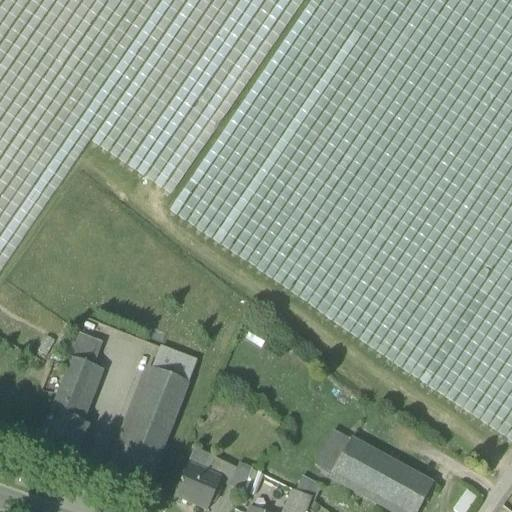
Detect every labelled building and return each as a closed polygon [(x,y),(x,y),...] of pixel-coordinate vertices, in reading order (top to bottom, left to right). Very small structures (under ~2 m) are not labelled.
[(79,339),(70,362),(92,370),(101,347),(79,339)] [(151,374),(187,387),(196,365),(160,352),(151,374)] [(75,412),(92,370),(70,362),(54,403),(75,412)] [(103,375),(92,370),(75,412),(74,414),(80,416),(77,424),(82,427),(103,375)] [(111,475),(148,489),(187,387),(151,374),(150,373),(111,475)] [(38,446),(75,460),(87,429),(82,427),(77,424),(80,416),(74,414),(75,412),(54,403),(38,446)] [(330,477),(349,442),(332,433),(313,468),(330,477)] [(330,477),(394,511),(418,511),(432,487),(349,442),(330,477)] [(194,453),(187,471),(206,479),(213,463),(213,461),(194,453)] [(213,463),(206,479),(219,484),(218,485),(228,489),(235,472),(213,463)] [(228,489),(241,495),(249,474),(250,473),(237,467),(235,472),(228,489)] [(174,502),(198,511),(206,511),(218,485),(219,484),(206,479),(187,471),(174,502)] [(239,499),(251,505),(262,480),(249,474),(241,495),(239,499)] [(310,504),(313,505),(319,491),(300,482),(294,495),(310,504)] [(452,511),(466,511),(475,500),(466,494),(452,511)] [(306,511),(310,504),(294,495),(287,511),(306,511)]
